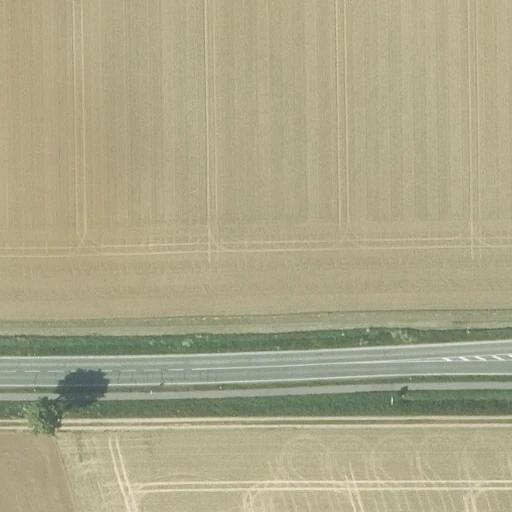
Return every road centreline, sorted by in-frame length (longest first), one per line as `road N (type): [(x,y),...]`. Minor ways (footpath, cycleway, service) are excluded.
road 1 (track): [(0,416),(511,422)]
road 2 (secondary): [(418,367),(0,380)]
